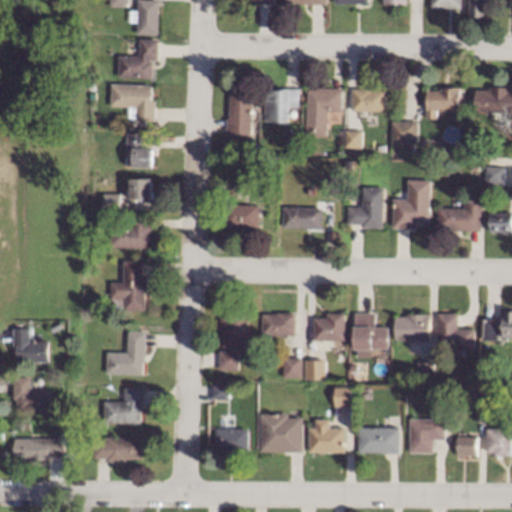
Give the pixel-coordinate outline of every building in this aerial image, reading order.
[(156,0),(156,33),(135,32),(136,22),(128,21),(128,10),(136,10),(136,0),(156,0)] [(460,0),(460,8),(430,7),(430,0),(460,0)] [(484,0),(484,16),(470,16),(470,0),(484,0)] [(156,59),(151,59),(151,76),(117,76),(118,55),(138,55),(138,39),(157,39),(156,59)] [(150,101),(154,101),(154,120),(134,120),(134,117),(127,117),(127,106),(109,106),(109,84),(150,84),(150,101)] [(509,87),(509,91),(511,91),(511,112),(475,110),(476,89),(490,90),(490,86),(509,87)] [(341,88),(340,110),(327,110),(326,136),(305,135),(307,88),(316,88),(316,87),(341,88)] [(459,110),(426,110),(426,90),(441,90),(441,88),(447,88),(447,87),(459,87),(459,110)] [(298,106),(288,106),(288,122),(263,121),(264,89),(283,89),(283,88),(298,88),(298,106)] [(371,89),(371,90),(384,90),(384,111),(351,110),(351,88),(371,89)] [(252,90),(250,134),(225,132),(225,118),(228,118),(230,89),(252,90)] [(417,142),(391,142),(391,121),(417,120),(417,142)] [(361,147),(344,147),(344,130),(361,130),(361,147)] [(144,134),(143,148),(152,148),(151,167),(123,165),(126,133),(144,134)] [(353,169),(345,169),(345,160),(353,160),(353,169)] [(503,167),(502,184),(485,182),(486,166),(503,167)] [(150,198),(130,199),(129,178),(149,177),(150,198)] [(430,180),(429,223),(416,223),(415,228),(392,227),(393,198),(407,199),(408,179),(430,180)] [(383,187),(382,227),(361,227),(361,224),(347,223),(347,206),(362,207),(362,186),(383,187)] [(117,211),(101,211),(102,193),(118,193),(117,211)] [(480,230),(449,230),(449,231),(437,231),(437,207),(463,208),(463,198),(481,198),(480,230)] [(258,226),(224,226),(224,204),(259,205),(258,226)] [(322,208),(321,228),(282,227),(282,206),(322,208)] [(511,231),(490,231),(490,212),(511,213),(511,231)] [(148,226),(150,226),(149,247),(109,247),(109,225),(130,226),(130,216),(149,216),(148,226)] [(141,274),(146,274),(146,292),(143,292),(143,310),(123,310),(123,309),(111,309),(111,297),(110,297),(110,282),(122,282),(122,260),(141,260),(141,274)] [(249,312),(247,347),(222,345),(223,329),(220,328),(221,314),(223,314),(224,310),(249,312)] [(511,310),(511,336),(502,336),(503,310),(511,310)] [(295,334),(262,334),(262,313),(277,313),(277,312),(295,312),(295,334)] [(374,326),(387,326),(387,347),(373,347),(372,350),(353,350),(354,312),(375,312),(374,326)] [(344,340),(313,340),(313,318),(327,318),(327,313),(344,313),(344,340)] [(457,329),(473,329),(473,349),(466,349),(466,357),(454,357),(454,348),(437,348),(437,313),(457,314),(457,329)] [(428,316),(429,316),(429,340),(394,340),(394,316),(407,316),(407,314),(428,314),(428,316)] [(499,318),(498,340),(481,339),(482,318),(499,318)] [(29,340),(48,340),(48,362),(16,362),(16,350),(12,350),(12,328),(29,328),(29,340)] [(145,361),(142,361),(142,374),(106,373),(106,351),(127,351),(127,329),(145,330),(145,361)] [(238,351),(237,370),(219,369),(220,350),(238,351)] [(301,377),(282,377),(283,357),(300,358),(301,358),(301,377)] [(324,379),(305,379),(304,360),(324,360),(324,379)] [(433,378),(417,378),(417,362),(433,362),(433,378)] [(29,391),(48,391),(48,411),(15,412),(15,399),(12,399),(12,377),(29,377),(29,391)] [(229,398),(212,398),(212,385),(229,385),(229,398)] [(483,400),(464,401),(464,386),(482,385),(483,400)] [(438,393),(430,394),(429,386),(437,386),(438,393)] [(143,409),(140,409),(140,423),(104,423),(103,401),(124,401),(124,387),(143,387),(143,409)] [(351,388),(350,406),(334,406),(335,387),(351,388)] [(287,417),(302,417),(301,451),(260,451),(260,413),(287,413),(287,417)] [(329,427),(345,427),(344,451),(308,451),(308,427),(314,427),(315,419),(329,419),(329,427)] [(444,439),(432,439),(432,452),(408,452),(409,419),(445,419),(444,439)] [(399,452),(358,451),(358,427),(399,428),(399,452)] [(511,429),(510,455),(495,455),(495,452),(486,452),(487,428),(511,429)] [(248,450),(230,450),(230,452),(216,452),(216,429),(248,429),(248,450)] [(476,436),(476,455),(457,454),(457,436),(476,436)] [(141,458),(125,458),(125,461),(107,461),(107,457),(93,458),(92,440),(106,440),(106,438),(141,437),(141,458)] [(61,456),(48,456),(48,461),(14,461),(14,438),(61,438),(61,456)]
